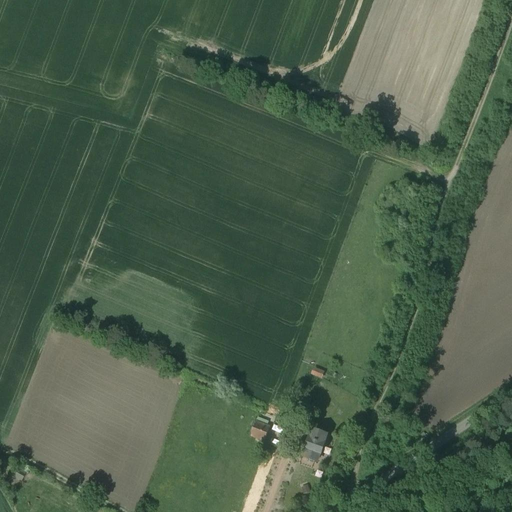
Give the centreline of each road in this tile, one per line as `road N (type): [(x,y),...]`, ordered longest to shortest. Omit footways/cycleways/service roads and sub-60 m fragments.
road 1 (track): [(439,209),(423,289),(343,489),(347,503)]
road 2 (tertiary): [(335,511),(511,392)]
road 3 (track): [(511,17),(439,209)]
road 4 (track): [(121,511),(0,446)]
